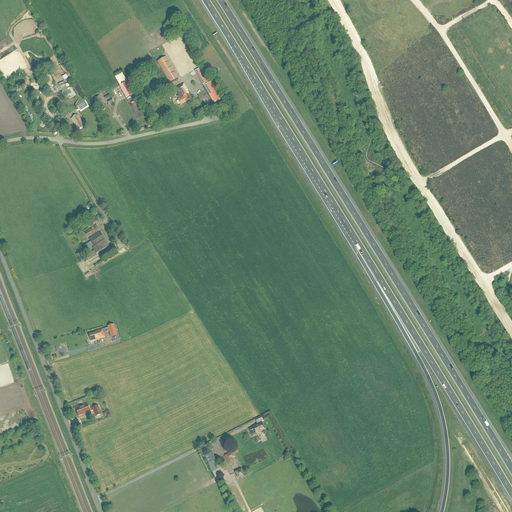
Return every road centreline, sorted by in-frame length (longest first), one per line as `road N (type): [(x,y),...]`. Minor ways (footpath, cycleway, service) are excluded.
road 1 (motorway): [(511,469),(219,0)]
road 2 (track): [(511,330),(399,150),(333,0)]
road 3 (motorway): [(359,245),(511,493)]
road 4 (motorway): [(205,0),(359,245)]
road 5 (motorway): [(359,245),(439,406),(447,446),(442,511)]
road 6 (unclassified): [(101,511),(0,252)]
road 7 (unclassified): [(0,143),(107,143),(217,117)]
road 8 (track): [(414,0),(511,147)]
